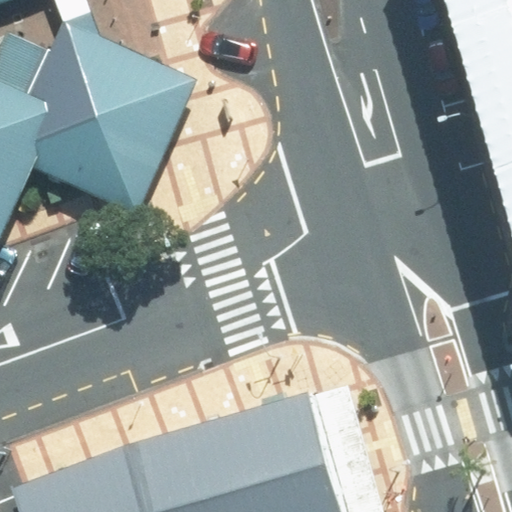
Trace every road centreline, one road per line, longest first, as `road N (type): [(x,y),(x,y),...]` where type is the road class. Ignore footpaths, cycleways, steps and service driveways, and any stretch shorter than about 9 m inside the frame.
road 1 (tertiary): [(397,216),(96,331)]
road 2 (secondary): [(397,216),(496,511)]
road 3 (secondary): [(333,0),(397,216)]
